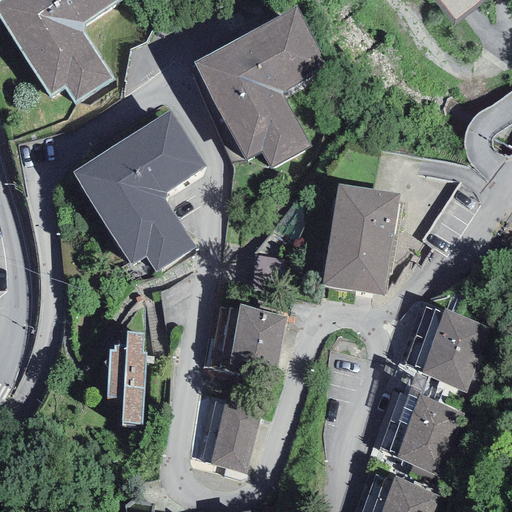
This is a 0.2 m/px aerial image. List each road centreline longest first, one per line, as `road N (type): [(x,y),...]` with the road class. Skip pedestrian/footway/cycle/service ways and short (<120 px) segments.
road 1 (residential): [(0,402),(17,406),(37,366),(51,295),(38,204),(49,167),(148,100),(174,98),(209,149),(215,195),(174,452),(178,486),(217,506),(261,490),(311,338),(329,320),(358,319),(382,351),(351,435),(337,511)]
road 2 (residential): [(0,205),(14,295),(0,381)]
